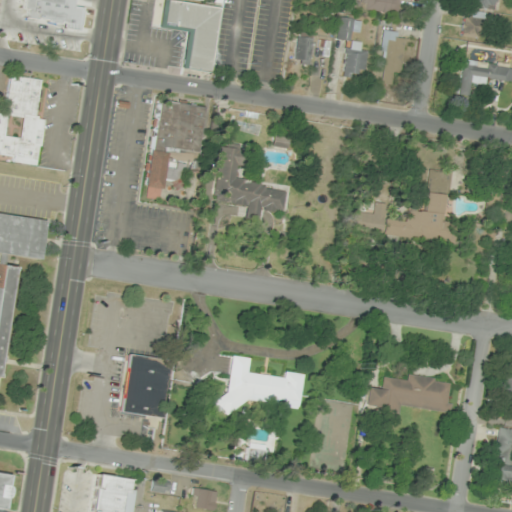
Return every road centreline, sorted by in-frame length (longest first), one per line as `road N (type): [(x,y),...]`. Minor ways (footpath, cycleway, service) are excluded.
road 1 (primary): [(33,511),(111,0)]
road 2 (residential): [(511,137),(0,59)]
road 3 (residential): [(450,511),(0,436)]
road 4 (residential): [(511,327),(72,262)]
road 5 (residential): [(457,511),(510,137)]
road 6 (residential): [(421,123),(440,0)]
